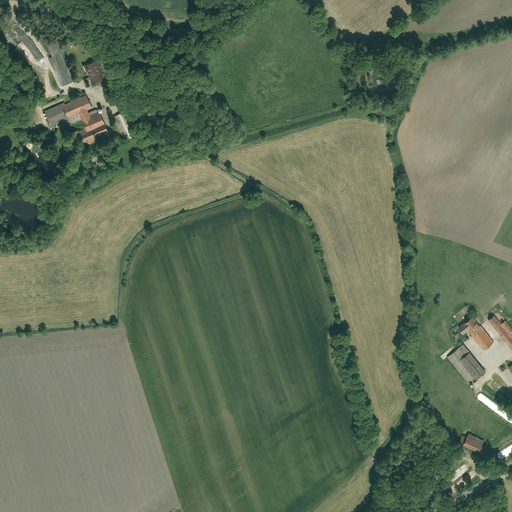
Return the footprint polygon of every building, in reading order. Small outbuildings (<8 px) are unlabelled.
[(19,25),(10,32),(34,61),(42,54),(19,25)] [(57,40),(45,44),(60,85),(72,81),(57,40)] [(96,61),(84,65),(92,87),(103,83),(96,61)] [(44,111),(50,125),(80,114),(82,121),(81,121),(89,143),(109,135),(100,113),(90,117),(87,111),(93,108),(87,94),(44,111)] [(128,111),(120,114),(128,137),(136,134),(128,111)] [(468,307),(454,317),(460,324),(473,314),(468,307)] [(511,333),(496,314),(487,321),(511,351),(511,333)] [(462,336),(468,331),(484,351),(494,343),(473,316),(463,324),(464,325),(458,331),(462,336)] [(464,344),(447,358),(470,384),(486,371),(464,344)] [(468,435),(463,446),(478,453),(483,442),(468,435)]
